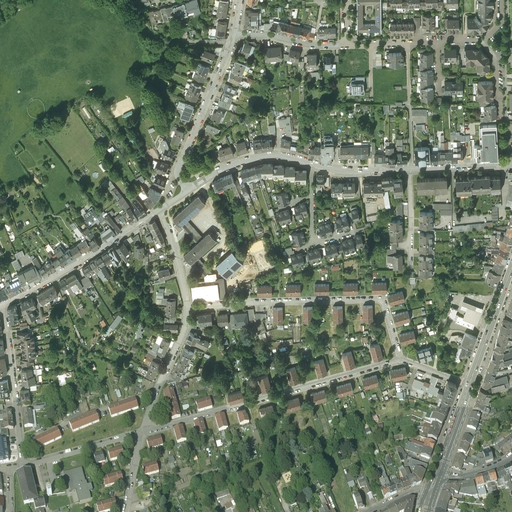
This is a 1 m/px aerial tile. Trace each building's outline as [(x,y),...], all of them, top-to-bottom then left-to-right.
[(196,0),(195,0),(191,1),(191,2),(185,4),(187,12),(194,11),(195,14),(200,13),(196,0)] [(222,0),(219,0),(218,7),(227,9),(228,1),(227,1),(222,0)] [(356,0),(357,12),(363,12),(363,3),(375,3),(375,24),(363,24),(363,15),(357,15),(357,32),(358,32),(358,31),(381,31),(381,32),(380,0),(356,0)] [(464,0),(465,14),(468,16),(467,18),(474,18),(475,17),(474,16),(476,14),(477,14),(478,13),(478,2),(477,2),(477,0),(464,0)] [(477,0),(477,2),(478,2),(478,13),(477,14),(476,14),(474,16),(475,17),(474,18),(467,18),(467,31),(482,31),(490,22),(490,9),(493,9),(492,0),(477,0)] [(184,3),(179,4),(180,5),(173,7),(175,16),(182,14),(183,17),(188,16),(187,12),(185,4),(184,3)] [(173,7),(166,9),(165,8),(160,9),(163,19),(164,22),(169,21),(168,17),(175,16),(173,7)] [(227,9),(218,7),(217,14),(219,15),(224,16),(226,16),(227,9)] [(160,10),(153,12),(153,11),(148,12),(152,25),(157,24),(156,21),(163,19),(160,10)] [(251,10),(245,10),(245,18),(258,18),(258,13),(254,13),(254,10),(251,10)] [(458,17),(452,18),(452,19),(447,19),(447,26),(447,31),(448,31),(452,31),(454,31),(454,29),(459,29),(458,24),(458,18),(458,17)] [(218,21),(217,28),(226,30),(227,22),(223,22),(218,21)] [(287,23),(279,21),(278,24),(277,30),(285,32),(287,23)] [(294,25),(287,23),(285,32),(292,34),(294,25)] [(328,23),(320,23),(320,28),(319,28),(319,32),(318,32),(318,37),(327,37),(327,27),(328,23)] [(302,27),(294,25),(292,34),(300,36),(302,27)] [(302,27),(300,36),(308,38),(309,32),(310,29),(302,27)] [(226,30),(217,28),(215,35),(217,36),(222,37),(224,37),(226,30)] [(246,45),(243,44),(242,48),(240,48),(238,52),(241,54),(242,55),(243,54),(245,55),(246,52),(249,53),(252,46),(247,44),(246,45)] [(280,47),(265,48),(265,55),(266,55),(266,59),(277,58),(277,60),(282,60),(281,53),(280,47)] [(300,52),(290,49),(288,55),(287,58),(288,58),(297,61),(300,52)] [(489,58),(479,49),(464,49),(464,50),(465,50),(465,61),(465,62),(466,62),(466,63),(470,63),(470,62),(476,62),(476,70),(483,70),(489,69),(489,58)] [(215,55),(204,51),(201,58),(212,62),(215,55)] [(313,53),(313,54),(307,54),(307,56),(307,63),(307,67),(316,67),(316,53),(313,53)] [(329,56),(323,56),(323,67),(332,67),(332,64),(332,56),(329,56)] [(247,64),(238,60),(235,66),(244,69),(247,71),(250,66),(249,66),(247,65),(247,64)] [(476,62),(470,62),(470,63),(466,63),(466,68),(460,68),(460,74),(466,74),(483,74),(483,70),(476,70),(476,62)] [(209,68),(198,63),(195,70),(196,70),(207,75),(209,68)] [(244,69),(235,66),(233,71),(242,75),(244,69)] [(207,75),(196,70),(194,77),(204,82),(207,75)] [(233,71),(232,70),(228,79),(238,83),(240,79),(241,80),(243,75),(242,75),(233,71)] [(320,72),(311,73),(311,80),(320,80),(320,72)] [(492,81),(477,82),(478,95),(478,100),(479,100),(483,100),(485,100),(493,99),(492,81)] [(202,87),(191,83),(188,90),(199,94),(202,87)] [(364,88),(363,83),(351,83),(351,93),(364,93),(364,88)] [(237,89),(225,84),(224,88),(226,89),(224,93),(232,97),(234,93),(235,94),(237,89)] [(199,94),(188,90),(185,97),(196,101),(199,94)] [(224,93),(221,98),(230,102),(232,97),(224,93)] [(230,102),(221,98),(219,104),(229,108),(231,103),(230,102)] [(190,105),(180,101),(178,107),(184,109),(182,115),(189,118),(194,107),(191,106),(191,105),(190,105)] [(223,112),(215,109),(213,114),(212,118),(211,117),(211,118),(214,120),(215,120),(220,122),(225,113),(223,112)] [(290,115),(286,116),(287,118),(278,119),(280,127),(284,126),(285,131),(286,130),(291,129),(290,125),(290,123),(290,115)] [(208,123),(205,129),(213,132),(217,134),(219,128),(214,126),(208,123)] [(484,145),(474,146),(474,155),(476,155),(476,160),(483,159),(483,158),(489,157),(489,159),(496,158),(496,154),(498,154),(497,141),(495,141),(495,130),(497,130),(496,124),(482,125),(483,130),(481,130),(482,142),(484,142),(484,145)] [(183,131),(178,129),(178,128),(179,127),(178,127),(174,125),(172,130),(176,131),(175,133),(176,134),(172,141),(178,144),(183,131)] [(213,132),(207,129),(202,142),(208,147),(213,142),(211,139),(213,132)] [(287,140),(283,139),(282,140),(280,149),(288,151),(290,138),(291,133),(287,133),(287,138),(287,140)] [(298,140),(290,138),(288,151),(297,152),(298,146),(298,145),(298,140)] [(324,138),(325,147),(320,147),(321,160),(332,160),(332,158),(337,158),(337,145),(333,146),(332,138),(324,138)] [(262,139),(253,140),(255,151),(264,150),(262,141),(262,139)] [(272,139),(262,141),(264,150),(274,149),(272,139)] [(247,150),(244,141),(236,143),(239,152),(247,150)] [(432,142),(429,143),(429,147),(430,160),(430,162),(439,161),(438,153),(432,153),(432,149),(433,149),(432,142)] [(230,145),(218,149),(221,159),(233,155),(230,145)] [(304,147),(303,146),(302,147),(300,147),(298,146),(297,152),(301,153),(309,156),(309,147),(305,147),(304,147)] [(174,151),(165,147),(162,156),(171,160),(174,151)] [(212,147),(208,152),(212,156),(217,151),(212,147)] [(429,147),(415,148),(415,152),(416,152),(417,153),(417,157),(416,159),(415,159),(415,163),(429,162),(429,160),(430,160),(429,147)] [(406,156),(403,156),(401,157),(401,152),(397,152),(397,156),(397,164),(408,163),(407,158),(406,158),(406,156)] [(375,154),(374,154),(374,164),(383,164),(383,154),(375,154)] [(168,165),(157,160),(154,169),(156,170),(160,172),(161,172),(164,173),(168,165)] [(100,164),(105,170),(109,167),(104,161),(100,164)] [(258,175),(255,167),(248,169),(250,177),(258,175)] [(248,169),(241,171),(243,180),(250,177),(248,169)] [(231,174),(222,177),(226,186),(231,184),(234,191),(237,189),(231,174)] [(142,175),(136,179),(139,184),(140,183),(141,183),(145,180),(142,175)] [(166,181),(156,176),(154,182),(159,184),(158,186),(163,188),(166,181)] [(324,176),(316,176),(316,185),(324,185),(324,183),(324,176)] [(480,176),(471,177),(471,178),(472,190),(475,189),(475,190),(476,190),(481,190),(480,176)] [(490,176),(480,176),(481,190),(487,190),(486,189),(487,189),(490,189),(490,177),(490,176)] [(500,176),(490,177),(490,189),(491,190),(501,190),(500,176)] [(222,177),(212,183),(215,191),(218,190),(219,192),(224,190),(223,187),(226,186),(222,177)] [(447,177),(432,178),(432,191),(448,190),(447,177)] [(390,178),(381,179),(381,181),(382,188),(391,187),(391,184),(390,178)] [(403,194),(402,178),(392,179),(394,195),(403,194)] [(432,178),(416,179),(417,192),(432,191),(432,178)] [(471,178),(456,179),(457,193),(461,193),(461,192),(468,192),(472,192),(472,190),(471,178)] [(381,181),(378,181),(378,182),(374,183),(374,181),(370,181),(370,183),(362,183),(362,195),(363,195),(363,201),(370,201),(370,203),(376,203),(376,204),(379,204),(379,205),(379,208),(386,208),(383,192),(382,188),(381,181)] [(355,183),(348,183),(348,182),(345,182),(345,184),(342,184),(342,194),(342,196),(355,195),(355,183)] [(141,183),(140,183),(139,184),(136,186),(139,190),(138,190),(138,192),(143,198),(145,196),(147,195),(148,195),(141,183)] [(126,198),(125,199),(115,187),(110,190),(121,205),(123,204),(124,206),(127,204),(129,202),(126,198)] [(160,194),(150,188),(148,192),(150,193),(148,196),(157,201),(160,194)] [(237,189),(234,191),(239,204),(242,202),(237,189)] [(287,191),(276,194),(277,200),(288,197),(287,191)] [(248,192),(244,193),(245,195),(244,196),(244,197),(246,196),(249,204),(252,203),(248,192)] [(138,201),(133,194),(129,196),(132,200),(132,201),(134,205),(138,201)] [(148,196),(147,195),(145,196),(147,198),(144,201),(151,207),(157,201),(148,196)] [(209,231),(199,240),(183,222),(206,202),(198,195),(172,217),(179,225),(180,225),(196,243),(183,255),(190,263),(191,262),(194,259),(216,239),(209,231)] [(288,197),(277,200),(279,205),(283,204),(290,202),(288,197)] [(138,201),(134,205),(136,208),(134,209),(136,211),(137,212),(143,208),(138,201)] [(305,202),(299,204),(299,206),(300,206),(302,215),(308,213),(306,208),(305,202)] [(441,214),(453,214),(453,203),(434,202),(434,209),(441,209),(441,214)] [(98,214),(93,207),(92,206),(88,209),(89,210),(84,214),(87,218),(85,220),(88,224),(88,223),(89,224),(92,222),(91,221),(97,217),(99,215),(98,214)] [(299,206),(294,207),(297,218),(303,217),(302,215),(300,206),(299,206)] [(357,208),(356,207),(351,208),(351,210),(352,212),(353,217),(354,221),(355,221),(359,220),(360,220),(358,212),(358,211),(357,210),(357,208)] [(133,213),(129,208),(127,210),(127,214),(127,213),(129,215),(127,216),(131,222),(137,218),(133,213)] [(147,212),(143,208),(137,212),(140,216),(147,212)] [(112,210),(107,213),(108,214),(104,217),(110,225),(114,222),(110,216),(114,213),(112,210)] [(288,210),(283,211),(286,222),(291,221),(290,216),(288,210)] [(283,211),(277,213),(280,224),(286,222),(283,211)] [(100,212),(98,214),(99,215),(97,217),(101,222),(105,219),(104,217),(100,212)] [(432,212),(420,212),(419,227),(432,227),(432,212)] [(346,213),(340,214),(341,218),(344,229),(345,229),(349,228),(349,227),(350,227),(349,224),(347,219),(347,216),(346,213)] [(341,218),(340,218),(336,219),(335,219),(336,222),(338,228),(338,230),(339,230),(343,229),(344,229),(341,218)] [(107,240),(116,233),(110,225),(105,219),(101,222),(106,228),(101,232),(107,240)] [(393,220),(390,220),(390,229),(402,229),(401,219),(393,220)] [(155,221),(149,223),(152,229),(158,226),(155,221)] [(330,222),(329,221),(324,222),(327,235),(328,235),(332,234),(333,233),(332,231),(331,225),(330,222)] [(121,230),(114,222),(110,225),(116,233),(117,233),(121,230)] [(324,222),(318,224),(319,225),(319,227),(321,232),(320,232),(320,233),(321,236),(323,236),(327,235),(326,235),(327,235),(324,222)] [(158,226),(152,229),(155,236),(156,235),(161,233),(158,226)] [(85,237),(81,232),(77,227),(73,229),(79,236),(80,236),(83,241),(77,245),(82,252),(91,246),(89,244),(89,243),(88,242),(85,237)] [(94,237),(87,227),(81,232),(85,237),(88,242),(90,240),(94,237)] [(402,229),(390,229),(390,234),(392,234),(392,239),(402,239),(402,229)] [(297,232),(291,234),(293,239),(304,236),(302,231),(297,232)] [(511,234),(505,232),(504,234),(504,236),(503,239),(511,242),(511,241),(511,234)] [(432,233),(419,233),(419,242),(432,242),(432,233)] [(361,234),(355,236),(356,241),(358,247),(364,245),(363,241),(361,234)] [(131,236),(123,241),(126,246),(134,241),(131,236)] [(304,236),(293,239),(295,245),(306,242),(304,236)] [(100,245),(94,237),(90,240),(91,242),(89,244),(91,246),(94,250),(100,245)] [(353,239),(347,240),(350,251),(356,250),(355,247),(354,242),(353,239)] [(511,242),(503,239),(502,242),(500,246),(509,249),(511,242)] [(347,240),(342,242),(342,245),(344,251),(344,253),(350,251),(347,240)] [(432,242),(419,242),(419,250),(432,251),(432,242)] [(128,251),(123,243),(117,247),(122,255),(126,261),(127,260),(128,261),(129,260),(126,257),(132,253),(130,250),(128,251)] [(337,246),(336,243),(330,245),(333,256),(339,254),(338,252),(337,246)] [(69,249),(65,252),(60,245),(54,250),(58,255),(59,257),(63,264),(74,256),(69,249)] [(82,252),(77,245),(70,249),(74,256),(75,257),(82,252)] [(330,245),(325,246),(328,257),(333,256),(330,245)] [(121,257),(115,246),(112,247),(119,259),(121,257)] [(509,249),(500,246),(499,250),(498,252),(507,256),(509,249)] [(119,259),(112,247),(108,250),(114,260),(116,264),(120,261),(119,259)] [(231,248),(214,264),(226,278),(244,263),(231,248)] [(319,248),(313,250),(316,261),(322,259),(320,254),(319,249),(319,248)] [(22,250),(15,254),(17,259),(24,256),(22,250)] [(114,260),(108,250),(103,254),(110,263),(114,260)] [(313,250),(308,251),(308,254),(310,260),(311,262),(316,261),(313,250)] [(507,256),(498,252),(494,252),(494,256),(496,256),(495,259),(504,263),(507,256)] [(302,253),(296,254),(299,265),(305,264),(304,261),(303,255),(302,253)] [(59,257),(54,260),(51,254),(48,255),(52,261),(56,268),(63,264),(59,257)] [(110,263),(103,254),(102,255),(106,262),(108,264),(110,263)] [(296,254),(291,256),(294,267),(299,265),(296,254)] [(397,254),(397,255),(396,254),(395,255),(394,255),(390,255),(388,255),(388,261),(392,261),(393,262),(393,266),(398,266),(399,268),(402,268),(401,254),(397,254)] [(106,262),(102,255),(95,259),(107,278),(110,275),(104,265),(103,265),(102,264),(106,262)] [(431,257),(419,257),(419,266),(431,266),(431,257)] [(17,259),(12,261),(16,269),(21,267),(17,259)] [(52,261),(51,259),(44,263),(45,264),(46,265),(50,272),(56,268),(52,261)] [(107,278),(95,259),(89,263),(94,271),(95,273),(98,271),(104,280),(107,278)] [(208,274),(194,259),(191,262),(204,277),(208,274)] [(493,266),(491,269),(500,273),(504,263),(495,259),(493,266)] [(94,271),(89,263),(86,265),(82,268),(87,275),(92,272),(94,271)] [(46,265),(45,264),(41,267),(39,268),(40,268),(44,276),(50,272),(46,265)] [(35,265),(18,274),(25,288),(31,284),(31,283),(37,280),(36,280),(42,277),(38,269),(35,265)] [(431,266),(419,266),(419,275),(432,275),(432,266),(431,266)] [(168,268),(158,271),(160,278),(163,277),(171,275),(168,268)] [(491,269),(489,269),(485,279),(496,284),(500,273),(491,269)] [(13,286),(10,283),(9,281),(10,280),(11,279),(10,277),(9,273),(5,275),(8,281),(5,282),(7,286),(5,287),(10,296),(16,292),(13,286)] [(223,279),(216,279),(216,273),(208,274),(204,277),(205,280),(196,281),(196,285),(192,286),(193,299),(225,296),(223,279)] [(25,288),(18,274),(14,276),(14,278),(13,279),(11,281),(10,280),(9,281),(10,283),(13,286),(16,292),(25,288)] [(77,282),(72,274),(65,278),(74,292),(80,288),(79,287),(80,287),(77,282)] [(94,286),(87,275),(79,280),(85,290),(86,291),(88,290),(86,287),(91,284),(92,287),(94,286)] [(74,292),(65,278),(59,282),(64,291),(66,290),(66,289),(67,288),(71,294),(74,292)] [(85,290),(79,280),(77,282),(80,287),(79,287),(80,288),(82,292),(85,290)] [(386,282),(372,283),(372,292),(386,291),(386,282)] [(357,283),(343,283),(343,292),(357,292),(357,283)] [(300,284),(286,285),(286,294),(300,294),(300,284)] [(328,284),(314,284),(314,293),(328,293),(328,284)] [(271,285),(257,285),(257,295),(272,294),(271,285)] [(8,296),(4,288),(2,289),(0,286),(0,292),(3,298),(3,299),(8,296)] [(53,286),(45,290),(49,299),(58,295),(53,286)] [(45,290),(37,294),(39,297),(36,298),(39,303),(41,302),(42,303),(43,305),(50,301),(50,300),(49,299),(45,290)] [(402,291),(388,295),(390,304),(404,300),(402,291)] [(32,297),(21,303),(23,307),(22,307),(28,320),(36,316),(32,308),(36,306),(32,297)] [(163,299),(157,298),(157,303),(167,304),(167,307),(175,307),(175,299),(163,299)] [(482,308),(463,300),(460,308),(466,310),(462,318),(476,324),(482,308)] [(16,304),(7,308),(10,323),(19,320),(16,304)] [(342,306),(333,306),(333,321),(342,321),(342,306)] [(372,306),(363,306),(363,320),(372,320),(372,306)] [(175,307),(167,307),(166,315),(175,315),(175,307)] [(312,307),(303,307),(303,321),(312,321),(312,307)] [(457,309),(450,307),(447,314),(450,315),(449,317),(454,318),(455,314),(457,309)] [(282,308),(273,308),(273,322),(282,322),(282,308)] [(246,311),(233,313),(234,316),(235,322),(235,325),(247,324),(246,311)] [(407,311),(394,315),(396,323),(410,319),(407,311)] [(112,328),(115,330),(123,316),(118,313),(106,334),(108,332),(109,332),(112,328)] [(210,313),(198,314),(198,318),(198,324),(211,323),(211,320),(210,313)] [(266,313),(253,313),(260,333),(266,331),(261,319),(266,319),(266,313)] [(227,314),(217,315),(218,324),(228,323),(227,316),(227,314)] [(475,322),(458,315),(455,314),(454,318),(453,319),(456,320),(455,322),(473,329),(475,322)] [(511,321),(503,319),(500,328),(511,332),(511,331),(511,321)] [(136,338),(140,340),(146,324),(141,322),(136,338)] [(174,324),(164,324),(164,330),(169,330),(169,332),(174,332),(174,331),(177,331),(177,324),(174,324)] [(500,328),(497,336),(507,339),(508,336),(507,335),(507,334),(511,335),(511,332),(500,328)] [(413,330),(399,334),(402,343),(416,339),(413,330)] [(197,334),(194,332),(194,334),(190,332),(186,339),(205,348),(208,342),(204,340),(202,341),(198,340),(200,337),(196,335),(197,334)] [(476,336),(465,332),(463,337),(461,343),(463,344),(472,347),(476,336)] [(463,337),(457,334),(457,336),(455,341),(457,341),(461,343),(463,337)] [(507,339),(497,336),(494,345),(504,348),(506,341),(508,341),(508,339),(507,339)] [(170,341),(163,337),(159,344),(167,348),(170,341)] [(379,343),(370,345),(374,359),(383,356),(379,343)] [(167,348),(159,344),(156,351),(164,355),(167,348)] [(472,347),(463,344),(459,344),(459,348),(462,347),(459,355),(468,354),(470,353),(472,347)] [(430,347),(417,351),(419,360),(433,356),(430,347)] [(193,353),(184,349),(180,358),(189,362),(193,353)] [(503,352),(493,349),(491,357),(498,359),(500,355),(502,355),(503,352)] [(511,351),(504,354),(503,356),(502,355),(500,355),(498,359),(500,360),(507,358),(511,356),(511,350),(511,351)] [(351,351),(342,353),(346,367),(354,364),(351,351)] [(498,359),(491,357),(487,367),(497,370),(499,363),(501,364),(504,363),(505,364),(509,363),(508,362),(507,358),(500,360),(498,359)] [(189,362),(180,358),(176,366),(185,370),(189,362)] [(322,359),(314,361),(318,375),(326,372),(322,359)] [(160,363),(152,360),(149,367),(157,370),(160,363)] [(185,370),(176,366),(172,375),(179,379),(180,377),(182,378),(183,376),(184,376),(186,371),(185,370)] [(157,370),(149,367),(146,374),(153,377),(157,370)] [(294,367),(286,369),(290,383),(298,380),(294,367)] [(405,367),(391,370),(393,379),(407,376),(405,367)] [(497,370),(487,367),(484,377),(493,379),(493,378),(495,373),(499,372),(500,370),(497,370)] [(24,369),(22,370),(22,377),(32,376),(31,369),(31,368),(24,369)] [(376,374),(362,378),(365,387),(379,383),(376,374)] [(32,376),(22,377),(23,384),(25,384),(39,382),(38,375),(32,376)] [(267,375),(258,377),(262,391),(271,388),(267,375)] [(437,377),(431,375),(428,384),(434,386),(437,377)] [(497,379),(493,378),(493,379),(492,383),(490,384),(491,386),(504,382),(508,381),(508,379),(507,375),(497,379)] [(177,378),(171,376),(167,385),(177,382),(177,378)] [(493,379),(484,377),(482,384),(486,385),(490,384),(492,383),(493,379)] [(428,384),(414,378),(411,385),(436,394),(438,390),(439,388),(434,386),(428,384)] [(187,380),(177,383),(179,390),(189,387),(187,380)] [(456,384),(447,381),(443,392),(438,390),(436,394),(442,397),(452,400),(457,387),(456,384)] [(350,382),(336,386),(339,395),(352,391),(350,382)] [(504,382),(491,386),(492,391),(499,389),(499,391),(501,390),(501,389),(505,388),(504,382)] [(8,387),(0,387),(0,395),(9,395),(8,387)] [(400,393),(407,396),(409,390),(403,387),(400,393)] [(489,392),(480,389),(477,398),(486,401),(487,402),(490,393),(489,393),(489,392)] [(29,390),(20,391),(21,399),(29,398),(29,390)] [(172,390),(164,392),(171,419),(180,417),(172,390)] [(241,390),(228,394),(230,403),(244,399),(241,390)] [(324,390),(310,394),(313,402),(326,398),(324,390)] [(298,397),(285,401),(287,410),(301,406),(298,397)] [(452,400),(442,397),(440,400),(442,401),(439,406),(448,410),(452,400)] [(29,398),(21,399),(22,407),(30,406),(29,398)] [(486,401),(477,398),(473,411),(482,414),(483,410),(486,401)] [(209,399),(196,403),(198,412),(212,408),(209,399)] [(135,400),(108,409),(111,418),(138,409),(135,400)] [(272,405),(259,409),(261,418),(275,414),(272,405)] [(439,406),(438,406),(434,417),(444,420),(448,410),(439,406)] [(245,409),(236,411),(240,425),(249,423),(245,409)] [(31,411),(23,412),(24,420),(32,419),(31,411)] [(11,413),(3,414),(3,412),(0,412),(0,422),(4,422),(12,421),(11,413)] [(95,413),(69,424),(73,432),(99,422),(95,413)] [(434,417),(427,414),(425,418),(431,420),(430,423),(433,424),(441,427),(444,420),(434,417)] [(480,417),(471,414),(469,421),(478,424),(480,417)] [(224,415),(215,417),(219,431),(228,429),(224,415)] [(32,419),(24,420),(25,428),(33,427),(32,419)] [(12,421),(4,422),(5,430),(13,429),(12,421)] [(203,421),(194,423),(198,437),(207,435),(203,421)] [(478,424),(469,421),(467,428),(475,431),(478,424)] [(441,427),(433,424),(432,427),(424,424),(423,429),(430,431),(439,434),(441,427)] [(182,427),(174,429),(177,443),(186,440),(182,427)] [(57,430),(32,442),(35,450),(61,438),(57,430)] [(439,434),(430,431),(429,433),(427,437),(436,441),(439,434)] [(161,437),(147,441),(149,450),(163,446),(161,437)] [(468,438),(464,437),(461,443),(469,446),(472,440),(468,438)] [(503,439),(496,444),(496,446),(498,448),(505,442),(503,439)] [(435,445),(426,441),(424,446),(423,449),(432,452),(435,445)] [(511,451),(505,442),(498,448),(500,450),(504,456),(511,451)] [(414,445),(407,443),(404,450),(412,453),(415,446),(414,445)] [(469,446),(461,443),(458,452),(465,455),(465,454),(468,448),(470,449),(472,449),(473,446),(469,446)] [(122,448),(108,452),(110,461),(124,457),(122,448)] [(432,452),(423,449),(422,452),(421,456),(422,457),(430,459),(432,452)] [(490,452),(482,454),(480,461),(482,461),(482,460),(484,460),(486,464),(493,461),(491,457),(493,456),(492,452),(490,453),(490,452)] [(0,454),(0,462),(1,463),(9,462),(8,454),(0,454)] [(102,454),(94,457),(97,465),(104,463),(104,462),(104,459),(102,454)] [(471,459),(457,454),(456,457),(465,461),(464,463),(463,463),(463,464),(468,466),(468,464),(473,466),(475,460),(471,459)] [(465,461),(456,457),(452,468),(460,471),(463,464),(463,463),(464,463),(465,461)] [(409,461),(409,465),(411,470),(414,468),(425,472),(427,466),(412,461),(409,461)] [(385,473),(380,462),(377,463),(378,467),(382,477),(385,476),(384,473),(385,473)] [(156,464),(143,468),(145,476),(159,472),(156,464)] [(382,477),(378,467),(378,468),(375,469),(382,488),(384,489),(383,490),(382,490),(380,491),(383,499),(390,496),(387,488),(382,477)] [(511,474),(510,467),(503,470),(506,478),(507,483),(510,482),(509,478),(508,477),(511,475),(511,474)] [(425,472),(414,468),(411,470),(414,477),(417,485),(419,484),(421,483),(425,472)] [(91,485),(87,486),(86,482),(85,482),(81,469),(71,472),(71,471),(64,473),(68,487),(70,487),(74,504),(79,503),(78,501),(91,498),(89,492),(93,491),(91,485)] [(503,470),(496,473),(499,481),(504,479),(503,481),(504,484),(507,483),(506,478),(503,470)] [(31,471),(26,472),(25,471),(22,472),(22,473),(17,474),(25,504),(34,502),(33,502),(38,500),(37,496),(37,495),(36,492),(35,489),(36,489),(35,489),(34,486),(35,486),(35,485),(34,486),(34,483),(34,482),(33,480),(33,479),(32,477),(33,477),(32,476),(31,471)] [(411,488),(407,479),(405,473),(404,471),(400,472),(403,481),(401,482),(405,491),(411,488)] [(121,473),(103,479),(105,487),(123,482),(121,473)] [(494,474),(487,476),(491,489),(495,488),(494,485),(493,484),(496,483),(494,474)] [(365,476),(357,479),(360,488),(364,487),(368,495),(371,493),(365,476)] [(393,486),(389,487),(385,476),(382,477),(387,488),(390,496),(396,494),(393,486)] [(487,476),(481,478),(484,487),(487,486),(487,487),(488,490),(491,489),(487,476)] [(417,485),(414,477),(410,478),(407,479),(411,488),(417,485)] [(322,478),(317,480),(321,488),(325,486),(322,478)] [(481,478),(474,480),(476,489),(478,493),(481,492),(480,490),(479,488),(484,487),(481,478)] [(401,482),(398,483),(396,479),(391,481),(393,485),(393,486),(396,494),(405,491),(401,482)] [(473,480),(463,483),(464,490),(473,488),(475,487),(473,480)] [(456,485),(447,485),(445,486),(443,492),(442,495),(451,497),(452,498),(454,492),(455,492),(455,494),(457,495),(458,491),(459,491),(461,483),(456,485)] [(147,489),(138,493),(139,497),(137,498),(137,501),(149,496),(148,493),(147,489)] [(327,504),(322,493),(316,495),(320,504),(321,506),(325,505),(327,504)] [(359,495),(353,497),(357,510),(364,508),(359,495)] [(451,497),(442,495),(440,499),(438,505),(451,508),(454,509),(456,503),(454,502),(453,502),(452,503),(451,504),(449,503),(451,497)] [(38,500),(33,502),(34,502),(36,511),(43,511),(43,509),(46,508),(43,499),(38,500)] [(404,502),(394,507),(396,511),(411,511),(414,500),(410,499),(404,502)] [(115,500),(97,505),(98,511),(106,511),(117,509),(115,500)] [(240,511),(234,500),(225,505),(227,510),(232,508),(234,511),(240,511)]
